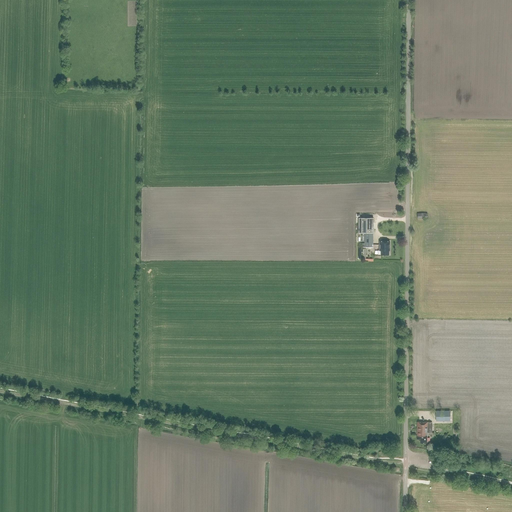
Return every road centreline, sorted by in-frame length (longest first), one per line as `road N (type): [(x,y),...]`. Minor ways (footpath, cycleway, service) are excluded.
road 1 (tertiary): [(405,511),(409,0)]
road 2 (track): [(0,391),(405,461)]
